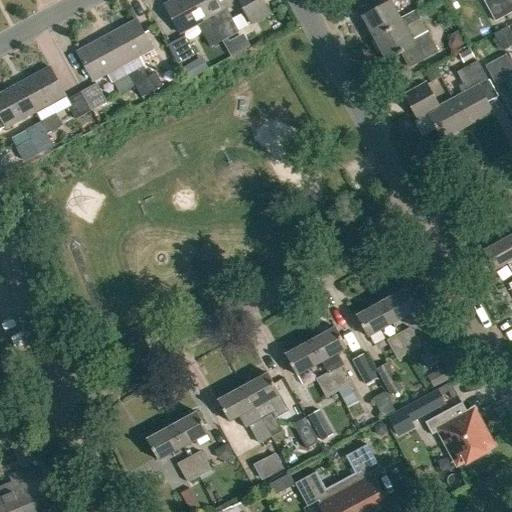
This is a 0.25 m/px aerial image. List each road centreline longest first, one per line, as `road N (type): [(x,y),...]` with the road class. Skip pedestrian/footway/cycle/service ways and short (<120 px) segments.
road 1 (residential): [(63,403),(417,212)]
road 2 (residential): [(417,212),(300,0)]
road 3 (residential): [(511,390),(417,212)]
road 4 (residential): [(63,403),(0,245)]
road 5 (residential): [(115,511),(63,403)]
